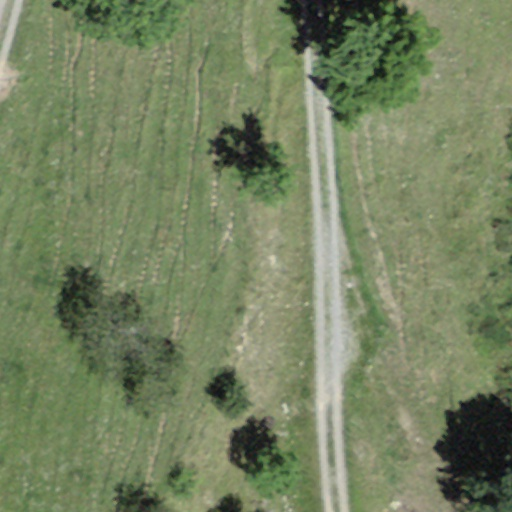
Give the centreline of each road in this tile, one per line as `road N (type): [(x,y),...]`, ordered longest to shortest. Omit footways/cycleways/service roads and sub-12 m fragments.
road 1 (track): [(335,511),(325,455),(332,293),(317,0)]
road 2 (track): [(332,293),(459,511)]
